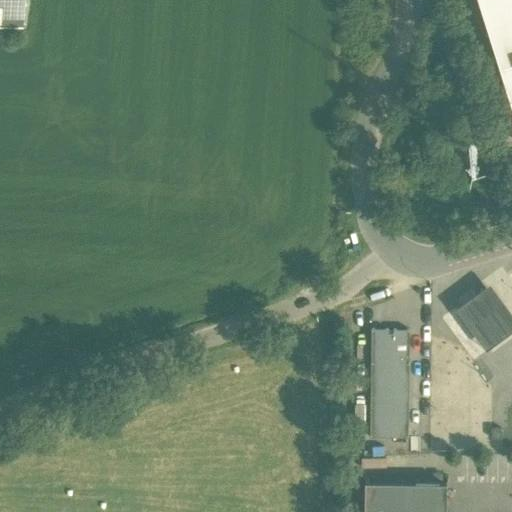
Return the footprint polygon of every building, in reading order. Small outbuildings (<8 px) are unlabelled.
[(0,0),(0,24),(23,27),(25,0),(0,0)] [(511,0),(480,0),(511,99),(511,0)] [(484,145),(464,152),(468,163),(488,156),(484,145)] [(511,336),(511,322),(489,290),(454,316),(484,357),(511,336)] [(408,437),(409,329),(370,329),(369,437),(408,437)] [(501,427),(491,427),(492,438),(502,438),(501,427)] [(445,511),(446,483),(364,482),(363,511),(445,511)]
